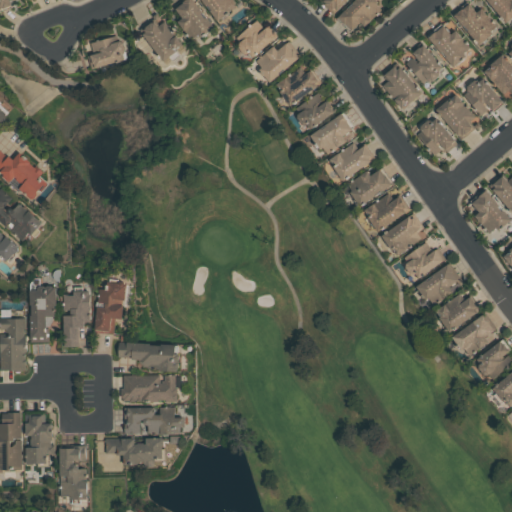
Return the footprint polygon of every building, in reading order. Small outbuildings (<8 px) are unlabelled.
[(0,0),(18,0),(14,2),(13,0),(10,0),(12,6),(0,10),(0,0)] [(184,0),(194,0),(214,26),(201,36),(199,33),(191,38),(178,20),(183,17),(174,5),(180,0),(182,0),(183,1),(184,0)] [(203,0),(235,0),(236,1),(229,6),(232,10),(219,21),(203,0)] [(346,0),(334,13),(321,0),(346,0)] [(354,0),(378,0),(379,1),(376,3),(382,9),(365,25),(361,21),(353,29),(346,22),(345,23),(338,16),(354,0)] [(511,0),(511,15),(507,20),(489,0),(511,0)] [(482,7),(497,25),(491,30),(492,32),(480,43),(478,41),(477,42),(474,39),(475,38),(454,14),(462,7),(463,8),(469,2),(477,11),(482,7)] [(183,43),(177,47),(178,49),(164,60),(161,57),(160,57),(158,55),(159,54),(140,28),(146,24),(146,25),(152,21),(153,22),(155,20),(158,24),(165,20),(183,43)] [(238,36),(257,20),(261,24),(255,30),(259,33),(269,25),(277,34),(258,50),(259,52),(257,53),(256,53),(253,56),(249,51),(247,53),(244,52),(238,46),(238,43),(242,40),(238,36)] [(451,32),(456,28),(470,46),(463,52),(466,55),(464,57),(465,58),(462,60),(462,59),(454,66),(428,36),(444,23),(451,32)] [(121,39),(123,41),(126,50),(124,53),(122,53),(124,58),(92,67),(89,55),(95,53),(92,42),(98,40),(98,39),(99,39),(116,35),(118,40),(121,39)] [(422,40),(439,61),(440,60),(442,62),(441,63),(443,66),(439,69),(440,75),(434,80),(429,80),(428,81),(427,80),(423,83),(412,69),(411,70),(409,68),(410,67),(406,62),(413,56),(415,58),(417,56),(411,49),(422,40)] [(287,42),(293,49),(294,48),(300,56),(270,81),(260,68),(262,66),(257,60),(275,45),(278,49),(287,42)] [(502,53),(511,65),(511,94),(508,90),(502,94),(483,71),(490,65),(489,64),(502,53)] [(397,68),(401,65),(417,85),(418,85),(420,87),(420,88),(422,91),(402,108),(392,95),(391,95),(389,94),(390,93),(383,84),(388,80),(382,73),(386,70),(387,71),(395,64),(397,68)] [(277,83),(301,66),(306,73),(312,69),(321,82),(318,84),(318,85),(299,99),(299,100),(295,103),(294,102),(291,105),(288,100),(286,99),(285,100),(282,96),(283,95),(279,90),(281,89),(277,83)] [(482,76),(502,100),(499,102),(500,103),(493,109),(487,103),(485,104),(488,108),(481,114),(478,110),(477,111),(474,108),(475,107),(463,94),(468,90),(467,88),(467,85),(475,79),(479,79),(482,76)] [(296,107),(319,91),(323,97),(317,102),(319,105),(330,97),(338,108),(311,127),(308,123),(306,124),(303,123),(298,116),(298,112),(299,111),(296,107)] [(476,115),(469,121),(472,124),(473,123),(474,125),(478,121),(481,125),(478,128),(476,127),(462,139),(441,114),(440,115),(438,113),(439,112),(437,109),(450,98),(451,100),(455,97),(454,95),(457,93),(466,104),(467,103),(469,106),(468,107),(476,115)] [(342,112),(348,120),(347,120),(352,128),(343,135),(347,140),(328,153),(323,146),(320,148),(310,134),(342,112)] [(437,117),(458,142),(448,150),(439,139),(436,142),(441,148),(435,153),(431,149),(430,150),(429,148),(430,147),(419,134),(423,130),(421,128),(421,124),(428,119),(431,119),(432,120),(437,117)] [(365,142),(375,157),(351,173),(352,175),(348,177),(347,176),(344,179),(337,169),(336,170),(332,165),(334,164),(329,158),(342,149),(341,148),(344,146),(344,147),(354,141),(358,147),(365,142)] [(13,158),(20,151),(24,154),(25,153),(29,157),(28,158),(32,161),(31,162),(37,167),(38,166),(44,171),(40,176),(46,181),(36,193),(37,194),(34,197),(31,198),(19,187),(23,183),(21,181),(17,178),(18,177),(15,175),(11,180),(10,179),(9,181),(2,175),(4,173),(0,169),(0,148),(8,156),(9,155),(13,158)] [(380,168),(385,175),(386,174),(392,183),(361,205),(350,191),(352,189),(348,183),(352,181),(351,179),(354,178),(354,179),(367,170),(371,175),(380,168)] [(511,176),(511,213),(488,186),(502,174),(507,181),(511,176)] [(0,185),(1,184),(15,197),(9,203),(14,207),(20,201),(24,205),(25,204),(26,206),(26,207),(42,221),(37,227),(40,230),(36,235),(32,232),(31,233),(30,231),(23,239),(17,234),(16,235),(14,233),(15,232),(0,218),(0,185)] [(487,189),(511,218),(504,225),(505,226),(502,228),(501,227),(499,229),(496,227),(490,232),(475,215),(480,211),(472,202),(479,196),(479,195),(487,189)] [(400,195),(406,204),(408,203),(410,207),(384,226),(385,227),(383,229),(382,228),(378,230),(375,225),(374,226),(371,222),(372,221),(368,216),(369,215),(368,213),(366,215),(363,210),(377,200),(376,199),(379,196),(380,198),(389,192),(394,199),(400,195)] [(409,215),(412,218),(414,216),(416,218),(421,224),(422,224),(425,227),(427,226),(429,230),(421,235),(423,238),(397,255),(395,252),(397,251),(395,248),(392,250),(381,234),(409,215)] [(0,229),(19,246),(18,247),(18,249),(16,252),(13,252),(6,260),(3,258),(0,256),(0,229)] [(404,257),(419,246),(418,245),(420,244),(420,245),(426,241),(432,249),(427,253),(427,254),(438,246),(446,258),(419,277),(416,272),(414,274),(411,273),(406,266),(406,262),(408,261),(404,257)] [(511,268),(502,256),(511,247),(511,268)] [(460,283),(452,289),(453,291),(434,305),(429,297),(426,299),(416,286),(450,262),(464,281),(460,284),(460,283)] [(110,277),(119,279),(120,280),(124,280),(127,283),(126,298),(123,298),(122,304),(124,304),(122,317),(116,317),(114,333),(100,331),(100,329),(95,329),(98,307),(96,305),(97,301),(99,300),(99,296),(98,295),(98,293),(100,293),(100,287),(106,288),(106,284),(109,284),(110,277)] [(46,288),(47,288),(49,285),(52,284),(53,286),(57,286),(57,302),(55,303),(55,308),(56,308),(56,310),(55,310),(55,315),(54,319),(52,322),(49,325),(47,326),(47,327),(49,327),(49,341),(31,341),(31,289),(38,289),(38,286),(40,285),(44,285),(46,288)] [(74,290),(90,290),(90,293),(91,293),(93,320),(84,321),(84,326),(78,326),(79,345),(65,345),(64,314),(71,314),(71,308),(65,308),(64,294),(74,294),(74,290)] [(471,293),(481,308),(456,326),(457,328),(455,329),(454,328),(450,331),(435,309),(460,291),(465,298),(471,293)] [(497,327),(485,336),(488,341),(475,350),(476,351),(475,352),(474,351),(470,354),(465,347),(462,349),(460,347),(459,348),(457,344),(458,344),(452,336),(484,313),(486,316),(488,315),(497,327)] [(0,317),(26,317),(26,327),(24,327),(24,334),(28,334),(28,353),(26,353),(26,369),(0,369),(0,333),(7,333),(7,331),(5,331),(5,328),(0,328),(0,317)] [(475,359),(499,340),(508,351),(500,357),(502,361),(507,357),(511,362),(492,378),(489,374),(486,375),(483,375),(478,368),(479,363),(475,359)] [(120,341),(178,344),(178,352),(179,353),(180,354),(180,358),(180,359),(180,360),(180,362),(180,366),(178,367),(178,371),(158,370),(158,368),(156,368),(156,369),(154,369),(154,368),(148,368),(148,366),(145,366),(140,358),(133,358),(133,356),(119,356),(120,341)] [(511,370),(511,404),(509,407),(503,400),(502,401),(491,389),(511,370)] [(160,373),(160,381),(162,381),(162,378),(165,378),(165,374),(169,374),(169,373),(171,373),(172,374),(176,374),(176,387),(178,387),(178,401),(166,401),(166,398),(158,398),(158,400),(150,400),(150,402),(147,402),(147,400),(123,400),(123,396),(121,396),(121,386),(123,386),(123,374),(160,373)] [(160,406),(165,406),(165,405),(168,405),(168,406),(175,406),(175,416),(185,415),(185,426),(181,426),(181,433),(160,434),(160,433),(157,433),(157,434),(154,434),(154,433),(147,433),(147,425),(145,423),(144,422),(144,420),(141,420),(142,434),(125,434),(124,406),(155,406),(155,411),(160,411),(160,406)] [(21,411),(21,437),(14,437),(14,440),(11,440),(11,445),(13,445),(16,442),(16,439),(22,439),(23,468),(3,469),(1,471),(0,471),(0,422),(2,422),(2,413),(8,413),(8,411),(21,411)] [(26,462),(26,446),(31,446),(31,434),(27,435),(26,420),(30,420),(30,412),(46,412),(46,422),(52,422),(52,429),(53,429),(53,431),(52,431),(52,437),(52,443),(55,443),(55,453),(47,453),(47,462),(26,462)] [(163,437),(165,438),(165,448),(166,448),(166,460),(144,460),(140,463),(124,464),(124,454),(117,454),(117,452),(106,452),(106,447),(107,447),(107,443),(106,443),(106,438),(135,437),(135,442),(146,441),(146,437),(154,437),(154,436),(157,436),(157,437),(163,437)] [(87,444),(87,461),(76,461),(76,462),(77,463),(79,465),(79,467),(87,467),(87,473),(88,473),(88,475),(87,475),(87,498),(72,498),(72,496),(60,496),(60,488),(59,488),(59,484),(60,484),(60,444),(87,444)]
